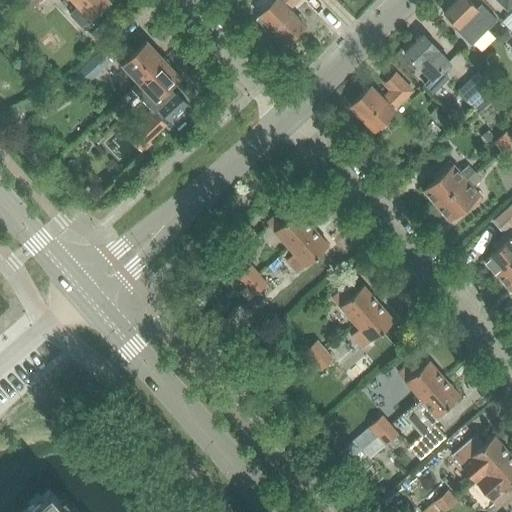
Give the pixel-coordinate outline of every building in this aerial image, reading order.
[(109,2),(107,0),(71,0),(77,6),(69,14),(81,28),(91,20),(109,2)] [(267,0),(261,0),(254,7),(261,14),(259,15),(287,42),(304,25),(288,9),(296,0),(274,0),(271,4),(267,0)] [(468,0),(456,0),(443,14),(457,27),(455,29),(471,44),(473,43),(496,19),(480,3),(476,8),(468,0)] [(499,26),(493,32),(495,40),(503,42),(510,36),(507,27),(499,26)] [(98,27),(90,35),(101,45),(108,37),(98,27)] [(422,35),(404,53),(429,78),(423,83),(433,93),(439,87),(447,78),(440,70),(449,62),(422,35)] [(115,59),(138,83),(163,60),(146,41),(135,52),(129,45),(115,59)] [(98,52),(83,66),(94,77),(109,63),(98,52)] [(138,83),(132,89),(159,117),(169,128),(190,108),(177,93),(175,95),(169,88),(180,77),(163,60),(138,83)] [(478,72),(459,91),(473,107),(494,88),(478,72)] [(370,86),(350,106),(374,130),(393,110),(411,91),(395,74),(384,84),(391,91),(382,99),(370,86)] [(435,109),(430,115),(441,126),(447,120),(435,109)] [(140,154),(169,128),(159,117),(131,143),(140,154)] [(488,128),(480,135),(486,142),(494,134),(488,128)] [(505,132),(497,139),(493,142),(507,157),(511,152),(511,139),(505,132)] [(434,180),(423,190),(436,205),(466,179),(474,172),(468,165),(460,173),(449,161),(439,170),(431,176),(434,180)] [(466,179),(436,205),(450,220),(461,211),(464,214),(471,208),(482,198),(472,187),(480,180),(474,172),(466,179)] [(511,203),(493,221),(504,234),(511,226),(511,203)] [(267,222),(290,248),(313,228),(298,211),(287,220),(280,211),(267,222)] [(497,248),(484,259),(497,275),(511,261),(511,226),(504,234),(505,235),(499,240),(502,243),(497,248)] [(257,236),(253,231),(249,227),(231,243),(239,251),(257,236)] [(313,228),(290,248),(295,254),(286,261),(296,272),(328,245),(313,228)] [(511,261),(497,275),(510,290),(511,288),(511,261)] [(238,276),(246,286),(259,275),(250,265),(238,276)] [(246,286),(217,311),(243,342),(253,334),(234,313),(255,295),(254,295),(266,284),(259,275),(246,286)] [(332,297),(355,323),(378,303),(363,286),(352,295),(345,286),(332,297)] [(378,303),(355,323),(360,328),(352,336),(362,347),(393,320),(378,303)] [(285,331),(281,334),(282,340),(287,341),(291,338),(290,332),(285,331)] [(304,352),(312,361),(324,350),(317,342),(304,352)] [(312,361),(320,370),(332,360),(324,350),(312,361)] [(399,373),(421,398),(444,378),(429,361),(418,370),(411,362),(399,373)] [(444,378),(421,398),(403,414),(422,436),(410,447),(420,459),(445,436),(434,423),(448,411),(445,408),(459,396),(444,378)] [(370,427),(378,436),(390,425),(382,416),(370,427)] [(390,425),(378,436),(385,444),(386,445),(398,434),(390,425)] [(364,448),(378,436),(370,427),(347,445),(351,450),(354,454),(356,455),(364,448)] [(378,436),(364,448),(371,456),(385,444),(378,436)] [(476,483),(486,474),(510,453),(495,436),(484,445),(476,437),(453,457),(476,483)] [(347,460),(354,454),(351,450),(347,445),(340,451),(347,460)] [(486,474),(476,483),(495,504),(507,493),(504,490),(511,482),(511,455),(510,453),(486,474)] [(69,511),(49,489),(22,511),(69,511)] [(436,503),(444,511),(456,501),(448,492),(436,503)]
